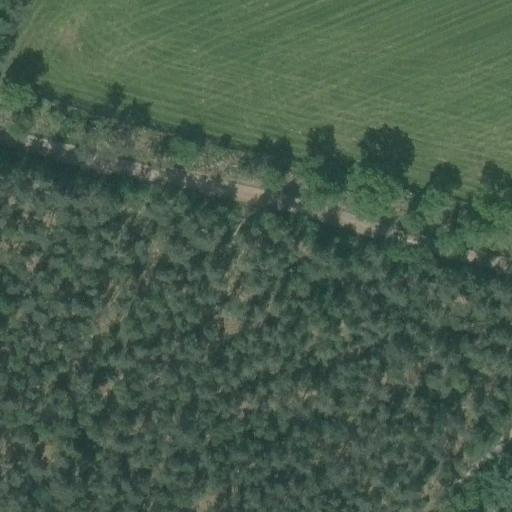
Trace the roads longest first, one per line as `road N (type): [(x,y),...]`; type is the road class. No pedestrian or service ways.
road 1 (track): [(0,136),(260,200)]
road 2 (track): [(260,200),(511,263)]
